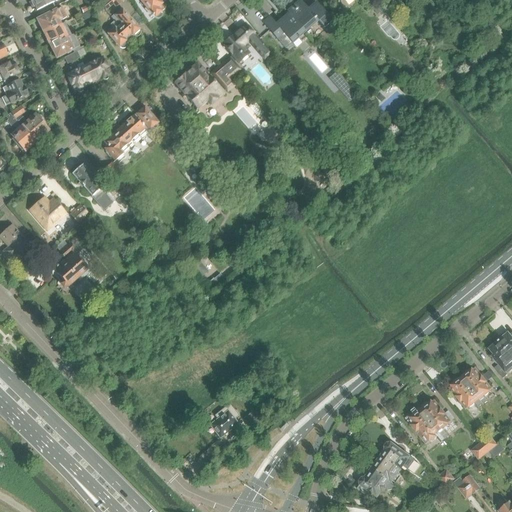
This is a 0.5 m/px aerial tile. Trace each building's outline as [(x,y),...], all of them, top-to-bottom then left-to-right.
[(30,0),(31,2),(29,3),(32,11),(35,9),(35,10),(54,2),(54,3),(59,0),(30,0)] [(124,2),(122,0),(109,0),(102,6),(106,11),(113,5),(116,8),(124,2)] [(155,18),(156,19),(159,19),(160,18),(162,16),(162,14),(161,13),(162,12),(159,8),(163,5),(158,0),(139,0),(152,14),(155,17),(155,18)] [(287,11),(306,33),(318,22),(324,29),(332,21),(316,2),(308,9),(300,0),(287,11)] [(379,15),(383,12),(371,0),(370,0),(367,3),(379,15)] [(67,18),(64,11),(62,8),(38,20),(43,31),(51,27),(52,30),(60,25),(59,23),(67,18)] [(139,30),(126,15),(122,11),(118,15),(115,15),(111,18),(115,22),(114,22),(129,39),(132,36),(135,37),(137,38),(139,37),(141,35),(140,32),(139,30)] [(292,45),(306,33),(287,11),(287,12),(288,13),(276,24),(269,17),(262,23),(276,39),(283,34),(292,45)] [(82,15),(84,21),(91,18),(89,12),(82,15)] [(125,43),(129,39),(114,22),(111,25),(113,27),(107,33),(119,46),(122,48),(123,48),(125,47),(126,46),(126,45),(125,43)] [(67,38),(64,32),(60,25),(52,30),(51,27),(43,31),(50,44),(60,39),(61,41),(66,38),(67,38)] [(238,32),(223,45),(239,63),(249,54),(242,47),(248,41),(264,59),(270,53),(251,31),(246,25),(238,32)] [(57,58),(64,55),(73,50),(74,53),(81,50),(74,35),(67,38),(66,38),(61,41),(60,39),(50,44),(57,58)] [(77,52),(80,58),(86,55),(83,49),(77,52)] [(80,58),(77,52),(64,58),(67,64),(80,58)] [(103,58),(102,59),(101,55),(94,58),(96,62),(84,67),(92,84),(103,78),(104,80),(106,80),(107,80),(108,78),(108,76),(111,75),(103,58)] [(229,58),(220,66),(231,79),(231,78),(240,71),(229,58)] [(15,66),(13,61),(0,67),(0,82),(0,83),(4,81),(3,81),(19,74),(15,66)] [(197,64),(174,84),(197,110),(207,102),(211,107),(224,95),(211,79),(208,76),(197,64)] [(220,66),(211,74),(214,77),(222,86),(226,91),(228,93),(237,85),(235,83),(231,79),(220,66)] [(83,88),(92,84),(84,67),(66,76),(75,93),(77,91),(78,93),(80,93),(82,92),(83,91),(83,88)] [(347,99),(353,94),(337,75),(331,80),(347,99)] [(6,87),(2,89),(6,96),(3,98),(5,102),(7,106),(22,99),(22,98),(29,95),(25,87),(23,88),(20,80),(19,81),(17,76),(4,83),(6,87)] [(11,113),(15,120),(25,113),(21,106),(11,113)] [(136,115),(150,131),(159,124),(144,107),(136,115)] [(12,117),(10,114),(6,117),(8,120),(4,124),(9,130),(13,126),(17,131),(11,137),(25,152),(41,138),(33,129),(29,133),(23,126),(23,127),(22,128),(15,120),(12,117)] [(33,129),(41,138),(49,131),(44,125),(45,121),(41,116),(38,117),(36,115),(27,123),(23,118),(19,122),(23,127),(23,126),(29,133),(33,129)] [(114,133),(104,142),(98,147),(102,152),(105,149),(115,161),(123,154),(122,152),(146,131),(134,116),(119,129),(116,125),(111,129),(114,133)] [(282,133),(278,128),(271,127),(266,132),(266,139),(270,144),(276,144),(282,139),(282,133)] [(177,135),(184,143),(190,138),(183,130),(177,135)] [(103,174),(112,183),(122,175),(112,164),(103,172),(104,173),(103,174)] [(83,165),(73,174),(97,201),(98,201),(104,208),(113,200),(83,165)] [(106,188),(114,196),(118,192),(111,184),(106,188)] [(122,209),(127,204),(118,193),(113,198),(122,209)] [(66,214),(64,212),(54,200),(49,204),(44,199),(30,211),(47,230),(66,214)] [(80,207),(71,215),(79,224),(88,216),(80,207)] [(13,225),(0,236),(8,245),(9,247),(4,252),(12,261),(17,256),(20,259),(21,258),(27,264),(37,256),(32,251),(34,249),(31,245),(30,245),(13,225)] [(37,239),(30,245),(31,245),(34,249),(32,251),(37,256),(40,260),(49,251),(37,239)] [(99,278),(91,270),(89,268),(87,270),(71,252),(73,251),(69,246),(60,253),(66,260),(54,271),(62,280),(61,284),(64,287),(69,286),(78,278),(80,281),(85,276),(93,284),(99,278)] [(207,272),(200,263),(191,269),(198,279),(207,272)] [(220,275),(214,279),(218,284),(224,280),(220,275)] [(213,279),(206,285),(211,291),(218,285),(213,279)] [(8,280),(3,284),(7,288),(12,284),(8,280)] [(511,338),(508,334),(499,342),(511,357),(511,338)] [(511,357),(499,342),(490,350),(495,356),(493,357),(499,365),(495,369),(503,378),(511,370),(511,357)] [(40,360),(30,369),(31,371),(30,372),(28,371),(26,373),(33,381),(47,369),(40,360)] [(463,377),(462,378),(479,400),(483,404),(483,405),(488,402),(484,396),(489,392),(489,391),(491,389),(486,383),(494,377),(489,371),(482,377),(475,369),(474,370),(473,369),(471,371),(468,371),(464,374),(463,377)] [(483,404),(479,400),(462,378),(461,379),(458,378),(454,382),(453,385),(452,386),(452,387),(450,388),(466,408),(468,407),(469,408),(475,403),(478,408),(483,404)] [(421,410),(444,440),(447,438),(443,433),(444,432),(442,429),(448,424),(448,423),(450,421),(434,401),(432,403),(431,402),(430,403),(427,403),(423,407),(422,409),(421,410)] [(218,420),(211,426),(221,438),(238,424),(234,419),(239,416),(229,404),(215,416),(218,420)] [(442,442),(444,440),(421,410),(420,411),(417,411),(413,414),(413,417),(411,418),(411,419),(408,422),(427,445),(437,436),(442,442)] [(254,411),(244,419),(252,430),(263,421),(254,411)] [(497,445),(493,440),(490,436),(481,444),(488,453),(497,445)] [(382,456),(401,469),(410,457),(391,444),(388,444),(385,447),(386,450),(382,456)] [(479,460),(488,453),(481,444),(472,451),(479,460)] [(397,474),(401,469),(382,456),(378,461),(376,462),(373,465),(373,468),(373,469),(392,482),(393,481),(396,483),(401,477),(397,474)] [(391,489),(393,484),(392,482),(373,469),(366,479),(362,479),(360,482),(361,485),(357,490),(365,495),(368,493),(372,496),(374,495),(377,497),(381,492),(384,492),(386,489),(385,487),(387,488),(391,489)] [(445,487),(454,480),(447,471),(438,478),(445,487)] [(460,479),(472,495),(480,489),(470,476),(462,482),(460,479)] [(466,499),(472,495),(460,479),(454,483),(466,499)] [(414,511),(415,511),(409,503),(406,505),(402,511),(401,511),(414,511)] [(511,511),(511,505),(510,503),(499,511),(511,511)]
